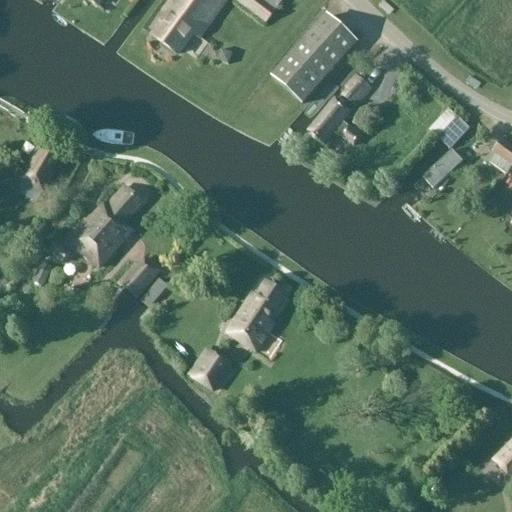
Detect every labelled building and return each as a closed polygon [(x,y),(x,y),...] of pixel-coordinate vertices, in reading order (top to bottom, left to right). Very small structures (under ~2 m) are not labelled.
[(168,17),(153,38),(177,56),(193,35),(199,40),(228,1),(226,0),(173,0),(163,13),(168,17)] [(232,0),(266,26),(286,0),(232,0)] [(325,21),(273,80),(303,107),(356,47),(325,21)] [(336,102),(310,134),(325,146),(334,136),(341,142),(345,138),(353,146),(359,140),(350,131),(343,125),(351,115),(373,91),(357,77),(336,102)] [(511,147),(502,141),(485,163),(503,176),(506,179),(511,169),(511,147)] [(39,143),(18,177),(24,180),(18,190),(38,202),(57,169),(52,166),(58,155),(39,143)] [(414,193),(427,205),(462,167),(450,155),(414,193)] [(126,190),(109,210),(103,205),(67,245),(100,272),(134,233),(123,223),(141,203),(126,190)] [(67,252),(57,243),(46,255),(56,264),(67,252)] [(118,285),(124,291),(138,302),(164,273),(147,258),(145,260),(144,259),(139,265),(137,263),(118,285)] [(53,271),(42,265),(32,284),(43,290),(53,271)] [(243,308),(225,335),(256,355),(273,328),(269,325),(289,295),(264,280),(245,310),(243,308)] [(213,396),(232,368),(211,353),(191,380),(213,396)] [(511,443),(494,462),(508,476),(511,472),(511,443)] [(312,483),(335,502),(342,494),(339,491),(343,486),(328,472),(325,476),(320,472),(312,483)]
